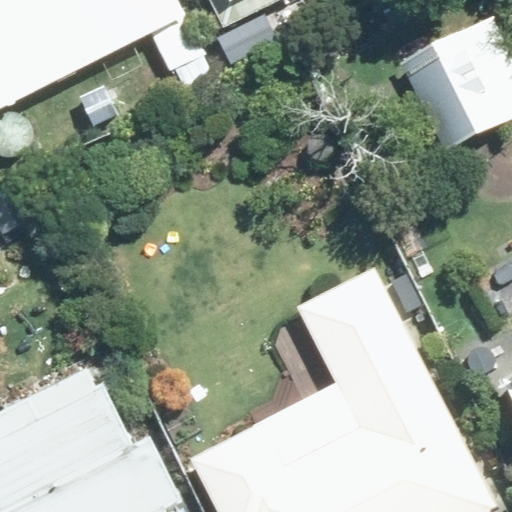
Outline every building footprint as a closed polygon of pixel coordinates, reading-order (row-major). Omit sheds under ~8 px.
[(0,0),(0,115),(155,35),(177,76),(213,57),(191,17),(196,14),(188,0),(0,0)] [(213,0),(229,31),(288,0),(213,0)] [(511,36),(502,17),(407,64),(452,153),(511,123),(511,36)] [(504,511),(379,267),(301,307),(363,428),(290,467),(267,422),(195,459),(222,511),(504,511)] [(189,511),(114,360),(0,417),(0,511),(189,511)]
